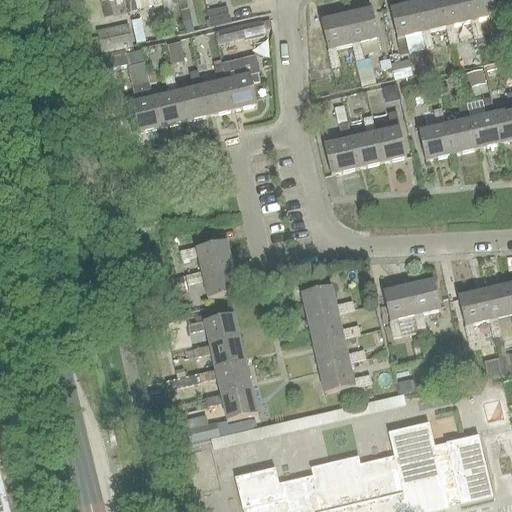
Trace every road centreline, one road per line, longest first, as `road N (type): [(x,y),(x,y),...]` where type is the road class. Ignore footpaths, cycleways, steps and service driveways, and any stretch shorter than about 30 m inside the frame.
road 1 (secondary): [(93,511),(0,117)]
road 2 (residential): [(326,250),(511,242)]
road 3 (residential): [(297,136),(235,152),(263,266)]
road 4 (residential): [(287,0),(297,136)]
